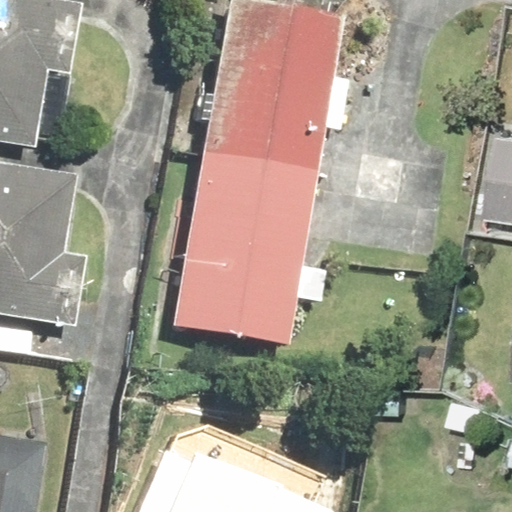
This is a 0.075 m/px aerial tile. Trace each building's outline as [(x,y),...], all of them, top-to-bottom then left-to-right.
[(73,7),(27,0),(0,0),(0,320),(65,330),(76,259),(53,256),(66,177),(0,167),(0,148),(50,156),(73,7)] [(323,80),(333,19),(321,17),(323,0),(271,0),(270,9),(216,0),(163,330),(280,349),(287,301),(313,305),(318,274),(292,270),(315,130),(331,132),(339,82),(323,80)] [(511,139),(505,138),(492,220),(511,223),(511,139)] [(0,511),(24,511),(34,447),(0,441),(0,511)] [(307,511),(182,459),(180,465),(156,455),(131,511),(307,511)]
